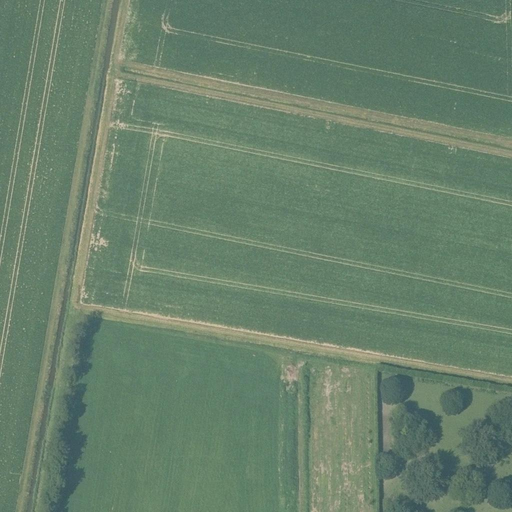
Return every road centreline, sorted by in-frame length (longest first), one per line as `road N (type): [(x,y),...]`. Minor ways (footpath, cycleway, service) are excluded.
road 1 (track): [(511,140),(118,61),(73,322)]
road 2 (track): [(21,511),(109,0)]
road 3 (track): [(298,511),(296,360)]
